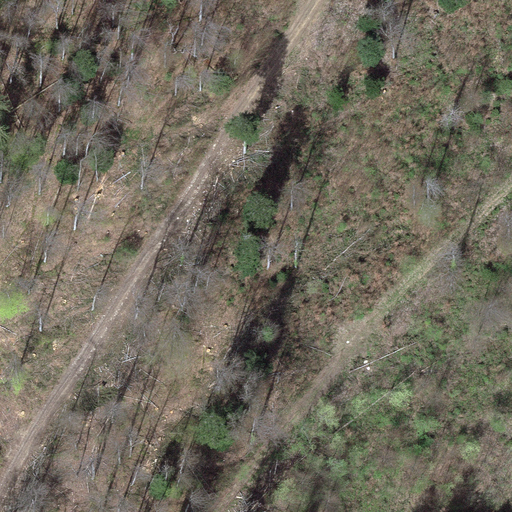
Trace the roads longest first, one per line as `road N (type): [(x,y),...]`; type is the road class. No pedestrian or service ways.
road 1 (track): [(0,503),(260,78),(320,0)]
road 2 (track): [(511,184),(357,345),(217,511)]
